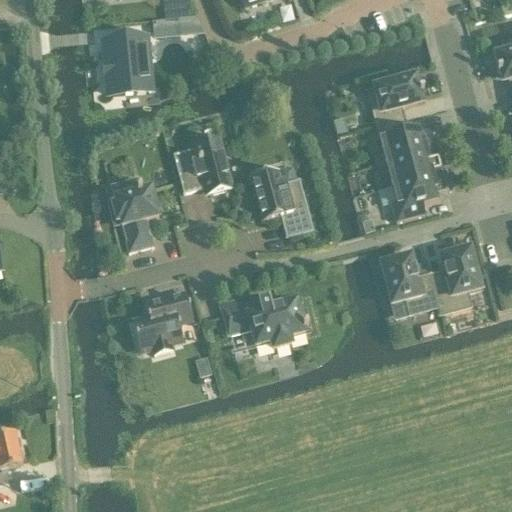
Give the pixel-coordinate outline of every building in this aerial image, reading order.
[(237,0),(243,14),(281,0),(237,0)] [(155,42),(186,39),(184,23),(153,26),(155,42)] [(104,46),(103,46),(103,47),(104,57),(108,100),(133,98),(136,98),(136,97),(148,96),(150,96),(149,95),(148,79),(146,61),(149,61),(147,41),(117,44),(104,46)] [(511,56),(496,61),(500,75),(496,76),(496,79),(500,78),(503,86),(511,83),(511,56)] [(366,99),(375,132),(405,124),(402,112),(421,107),(419,99),(423,98),(422,96),(418,97),(414,83),(374,93),(375,97),(366,99)] [(344,123),(333,126),(333,129),(336,140),(347,137),(344,123)] [(386,169),(427,158),(423,145),(419,146),(416,134),(408,136),(405,124),(375,132),(379,145),(386,169)] [(172,160),(183,199),(208,193),(209,196),(210,196),(211,200),(226,196),(225,192),(226,191),(225,188),(229,187),(219,147),(213,149),(212,145),(198,149),(199,153),(172,160)] [(386,169),(393,195),(433,184),(431,175),(440,172),(437,161),(428,163),(427,158),(386,169)] [(281,228),(285,243),(312,236),(298,185),(284,189),(284,188),(278,189),(275,175),(252,181),(254,188),(252,188),(261,219),(262,219),(264,226),(281,221),(283,227),(281,228)] [(135,184),(110,191),(115,209),(111,210),(116,228),(120,227),(128,258),(153,252),(146,226),(158,222),(150,194),(138,197),(135,184)] [(433,184),(393,195),(396,207),(390,209),(395,227),(424,220),(421,209),(435,205),(432,194),(436,193),(433,184)] [(322,247),(335,244),(329,221),(316,224),(322,247)] [(371,224),(362,227),(365,238),(374,236),(371,224)] [(429,279),(438,312),(440,320),(469,312),(466,298),(480,295),(469,255),(440,262),(444,275),(429,279)] [(409,319),(438,312),(429,279),(415,283),(410,262),(381,269),(391,310),(406,306),(409,319)] [(132,328),(140,359),(153,355),(155,361),(171,356),(170,351),(182,347),(177,329),(192,325),(185,299),(156,307),(156,310),(145,312),(148,323),(132,328)] [(225,310),(233,339),(249,334),(254,352),(269,348),(271,355),(293,350),(291,342),(306,339),(305,334),(307,334),(300,308),(296,309),(296,306),(270,313),(268,305),(259,308),(257,302),(225,310)] [(0,475),(21,471),(13,438),(0,440),(0,475)]
